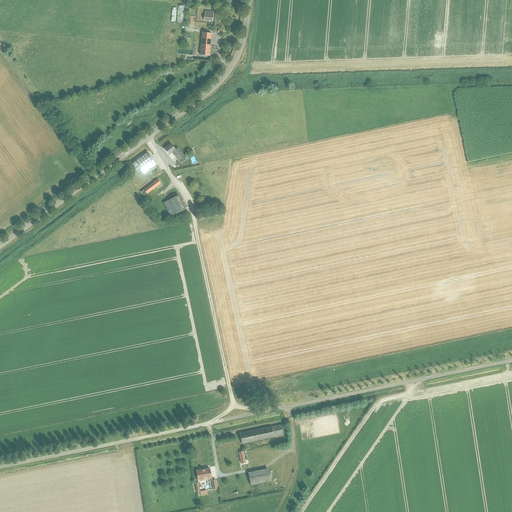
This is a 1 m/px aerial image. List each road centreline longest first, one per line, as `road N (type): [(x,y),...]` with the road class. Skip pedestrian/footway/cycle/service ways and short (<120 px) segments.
road 1 (tertiary): [(0,245),(217,85),(243,39),(248,0)]
road 2 (track): [(213,422),(511,360)]
road 3 (unclassified): [(0,468),(213,422)]
road 4 (track): [(232,405),(190,212)]
